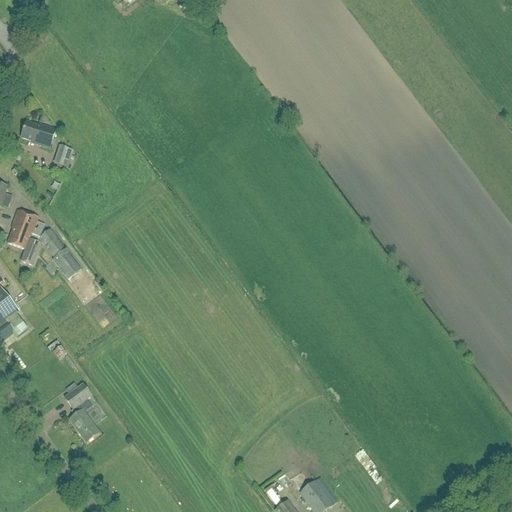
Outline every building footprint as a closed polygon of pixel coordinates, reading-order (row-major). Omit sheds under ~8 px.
[(39,128),(26,124),(21,139),(38,145),(37,146),(50,150),(56,132),(39,127),(39,128)] [(68,169),(74,152),(60,147),(54,165),(68,169)] [(33,268),(41,246),(35,244),(35,243),(30,241),(38,219),(17,212),(11,229),(13,230),(7,245),(26,252),(21,263),(33,268)] [(81,271),(50,231),(39,240),(54,260),(52,261),(53,262),(68,281),(81,271)] [(68,294),(72,299),(81,292),(76,286),(68,294)] [(0,289),(0,340),(3,344),(15,334),(18,339),(25,333),(28,331),(16,316),(18,314),(0,289)] [(75,305),(85,298),(82,293),(72,300),(75,305)] [(57,306),(61,303),(57,296),(53,298),(57,306)] [(89,303),(77,310),(81,316),(100,306),(96,300),(89,304),(89,303)] [(44,320),(57,338),(62,334),(49,317),(44,320)] [(113,341),(115,346),(122,344),(120,338),(113,341)] [(55,344),(47,351),(50,354),(58,348),(55,344)] [(59,363),(68,357),(62,348),(53,354),(59,363)] [(78,390),(75,385),(65,391),(69,397),(65,400),(73,412),(71,413),(75,418),(70,422),(87,444),(99,435),(83,412),(91,407),(87,401),(92,398),(83,386),(78,390)] [(312,511),(326,511),(333,507),(315,483),(300,495),(312,511)] [(265,495),(274,508),(279,504),(270,491),(265,495)]
